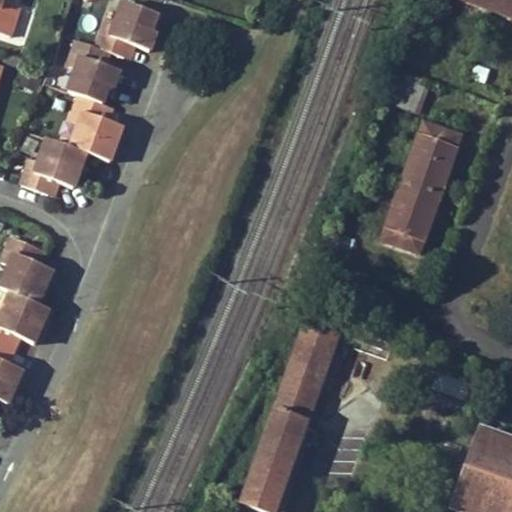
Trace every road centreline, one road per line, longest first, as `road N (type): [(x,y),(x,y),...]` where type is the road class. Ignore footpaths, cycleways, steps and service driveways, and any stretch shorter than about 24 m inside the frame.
road 1 (residential): [(0,476),(67,336),(72,253)]
road 2 (residential): [(72,253),(125,186),(178,74)]
